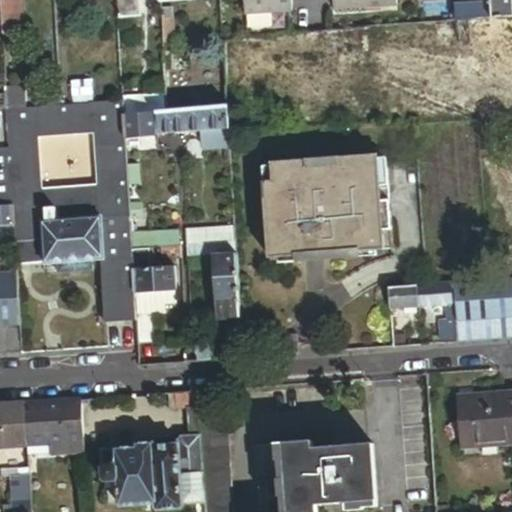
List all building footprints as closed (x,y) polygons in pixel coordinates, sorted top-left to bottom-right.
[(1,0),(4,32),(4,33),(26,31),(23,0),(1,0)] [(142,17),(140,0),(119,0),(121,18),(142,17)] [(294,0),(246,0),(247,10),(291,7),(295,7),(294,0)] [(398,0),(336,0),(337,8),(399,3),(398,0)] [(510,17),(511,17),(511,0),(493,0),(494,2),(495,18),(510,17)] [(467,4),(468,20),(495,18),(494,2),(467,4)] [(467,4),(457,5),(458,21),(459,21),(468,20),(467,4)] [(176,7),(163,8),(166,42),(178,42),(176,7)] [(293,35),(291,7),(247,10),(248,39),(293,35)] [(399,28),(400,43),(441,40),(439,23),(399,26),(399,28)] [(371,30),(372,46),(400,43),(399,28),(371,30)] [(94,80),(75,82),(76,96),(95,94),(94,80)] [(8,86),(8,92),(9,96),(27,94),(27,85),(8,86)] [(0,108),(9,108),(9,96),(8,92),(0,92),(0,108)] [(9,108),(28,107),(27,94),(9,96),(9,108)] [(159,114),(170,113),(168,95),(125,98),(126,117),(159,114)] [(44,224),(102,221),(131,219),(124,103),(9,110),(12,147),(15,206),(17,206),(18,225),(44,224)] [(228,108),(172,113),(173,134),(174,134),(203,132),(213,131),(230,130),(228,108)] [(173,134),(172,113),(170,113),(159,114),(160,135),(173,134)] [(160,135),(159,114),(126,117),(128,137),(160,135)] [(231,148),(230,130),(213,131),(213,139),(214,149),(231,148)] [(213,139),(213,131),(203,132),(203,140),(213,139)] [(0,206),(15,206),(12,147),(0,147),(0,206)] [(391,223),(389,202),(381,203),(378,157),(337,160),(338,170),(309,172),(309,162),(273,164),(274,175),(263,176),(268,251),(278,250),(295,249),(295,255),(339,252),(339,246),(375,243),(383,243),(382,224),(391,223)] [(389,202),(386,157),(378,157),(381,203),(389,202)] [(338,170),(337,160),(309,162),(309,172),(338,170)] [(274,175),(273,164),(263,165),(263,176),(274,175)] [(0,226),(16,225),(15,206),(0,206),(0,226)] [(148,217),(133,218),(134,233),(149,232),(148,217)] [(138,324),(131,219),(102,221),(105,263),(103,263),(108,326),(138,324)] [(105,263),(102,221),(44,224),(45,254),(46,267),(61,266),(95,264),(103,263),(105,263)] [(392,242),(391,223),(382,224),(383,243),(392,242)] [(45,254),(44,224),(18,225),(20,256),(45,254)] [(0,240),(17,239),(16,225),(0,226),(0,240)] [(217,244),(237,243),(236,227),(189,230),(190,246),(217,244)] [(149,232),(134,233),(135,249),(150,248),(150,237),(149,232)] [(150,248),(184,246),(184,236),(150,237),(150,248)] [(376,250),(375,243),(339,246),(339,252),(376,250)] [(217,249),(217,244),(190,246),(191,260),(217,257),(216,249),(217,249)] [(238,256),(238,247),(217,249),(216,249),(217,257),(238,256)] [(150,248),(135,249),(136,269),(151,268),(150,248)] [(162,249),(162,259),(183,258),(183,248),(162,249)] [(16,251),(8,251),(9,270),(0,270),(0,326),(21,325),(16,251)] [(0,354),(24,353),(23,325),(21,325),(0,326),(0,270),(9,270),(8,251),(0,251),(0,354)] [(45,254),(20,256),(21,268),(46,267),(45,254)] [(242,319),(238,256),(217,257),(221,320),(242,319)] [(95,275),(95,264),(61,266),(61,277),(95,275)] [(136,269),(137,292),(179,289),(177,267),(151,268),(136,269)] [(511,280),(502,281),(455,285),(456,305),(456,310),(459,344),(511,339),(511,280)] [(456,305),(455,285),(419,287),(421,308),(456,305)] [(421,308),(419,287),(390,289),(392,310),(421,308)] [(179,289),(137,292),(139,316),(153,316),(168,315),(168,305),(180,304),(179,289)] [(435,345),(459,344),(456,310),(453,311),(454,321),(455,332),(447,333),(434,334),(435,345)] [(153,316),(139,316),(140,343),(155,341),(153,316)] [(446,322),(447,333),(455,332),(454,321),(446,322)] [(300,355),(298,335),(272,337),(273,357),(300,355)] [(222,361),(244,359),(243,344),(221,346),(222,361)] [(217,346),(196,347),(196,349),(200,355),(201,362),(218,361),(217,346)] [(200,407),(199,392),(172,393),(173,408),(186,408),(200,407)] [(461,447),(511,443),(511,392),(457,395),(461,447)] [(86,453),(83,400),(29,404),(31,447),(52,445),(53,455),(86,453)] [(26,405),(0,406),(0,448),(29,447),(26,405)] [(202,435),(200,407),(186,408),(188,436),(202,435)] [(204,437),(229,435),(228,420),(203,422),(204,437)] [(204,470),(202,435),(188,436),(183,436),(179,442),(179,445),(158,446),(157,443),(137,444),(137,448),(120,449),(120,448),(116,448),(116,450),(112,452),(107,455),(105,459),(103,464),(105,481),(119,480),(120,504),(119,506),(122,508),(123,506),(159,504),(160,506),(158,507),(162,510),(164,508),(182,507),(182,508),(186,505),(185,502),(183,471),(204,470)] [(230,451),(229,435),(204,437),(205,453),(230,451)] [(315,438),(278,441),(283,511),(319,511),(319,503),(347,501),(379,498),(375,441),(331,444),(331,448),(316,449),(315,445),(315,438)] [(283,511),(278,441),(257,442),(262,511),(283,511)] [(231,465),(230,451),(205,453),(206,467),(231,465)] [(232,478),(231,465),(206,467),(207,480),(232,478)] [(185,502),(206,500),(204,470),(183,471),(185,502)] [(16,511),(34,511),(32,474),(26,474),(15,475),(16,511)] [(233,491),(232,478),(207,480),(208,493),(233,491)] [(234,504),(233,491),(208,493),(209,506),(234,504)] [(380,505),(379,498),(347,501),(348,509),(364,508),(364,506),(380,505)]
